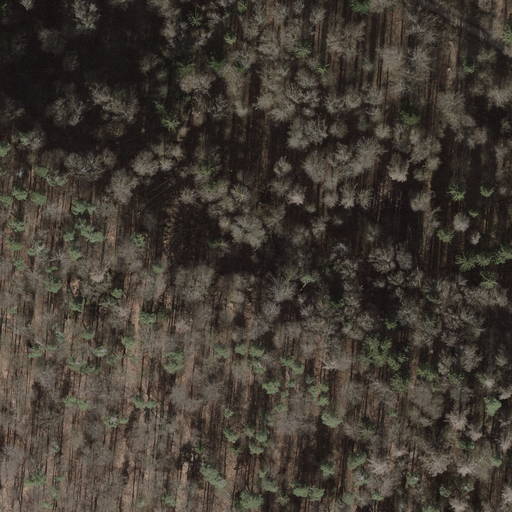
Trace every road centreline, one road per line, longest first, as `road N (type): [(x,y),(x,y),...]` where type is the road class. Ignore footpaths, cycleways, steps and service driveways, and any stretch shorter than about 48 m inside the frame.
road 1 (track): [(244,511),(160,420),(17,323),(0,320)]
road 2 (track): [(369,511),(416,449),(451,434),(511,440)]
